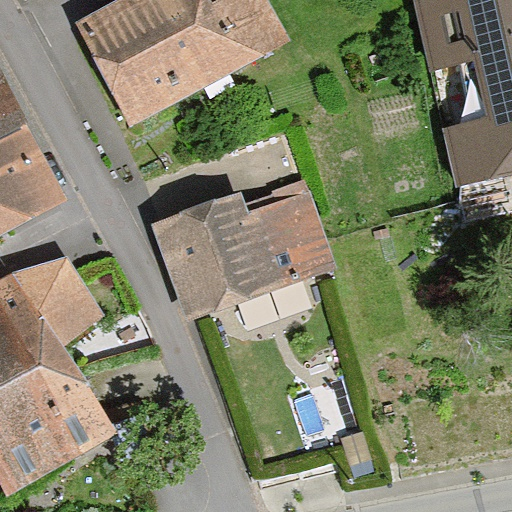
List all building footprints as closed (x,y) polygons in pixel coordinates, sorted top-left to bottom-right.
[(117,0),(74,23),(130,128),(266,57),(292,43),(269,0),(117,0)] [(511,0),(416,0),(413,1),(415,12),(456,189),(511,175),(511,0)] [(0,137),(27,125),(0,74),(0,137)] [(0,235),(67,200),(63,193),(27,125),(0,137),(0,235)] [(314,202),(312,194),(309,195),(304,181),(272,192),(273,195),(246,204),(241,193),(156,222),(195,319),(203,317),(214,314),(318,278),(335,274),(337,273),(327,242),(314,202)] [(11,274),(0,279),(0,487),(6,498),(108,440),(117,435),(113,425),(97,398),(65,347),(106,318),(90,291),(80,276),(66,258),(11,274)] [(144,412),(113,425),(117,435),(108,440),(124,470),(133,465),(159,449),(144,412)] [(364,432),(339,440),(354,485),(378,477),(364,432)]
